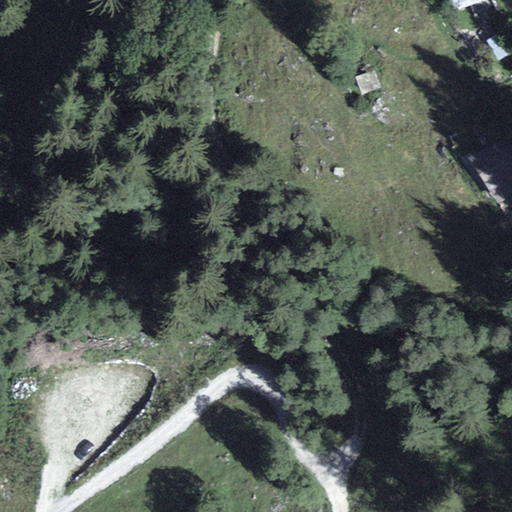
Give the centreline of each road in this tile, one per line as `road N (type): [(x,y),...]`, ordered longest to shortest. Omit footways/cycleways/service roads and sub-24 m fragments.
road 1 (track): [(329,465),(356,440),(359,397),(211,141),(217,0)]
road 2 (track): [(339,511),(329,465),(297,442),(284,400),(256,374),(234,376),(62,511)]
